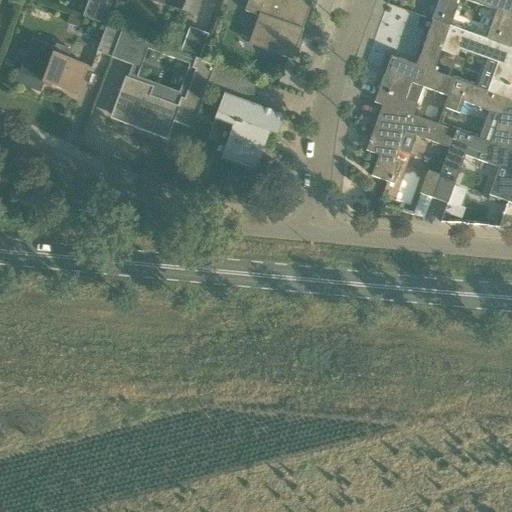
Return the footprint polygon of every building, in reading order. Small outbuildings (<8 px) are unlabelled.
[(112,0),(88,0),(82,18),(103,25),(112,0)] [(153,0),(165,4),(194,15),(198,0),(153,0)] [(291,58),(301,31),(297,29),(301,19),(305,20),(311,2),(304,0),(248,0),(244,11),(271,20),(261,48),(291,58)] [(511,0),(438,0),(431,21),(432,21),(449,27),(450,27),(458,6),(455,5),(457,0),(463,0),(497,12),(486,40),(510,48),(511,43),(511,0)] [(382,106),(412,116),(416,105),(403,101),(409,83),(447,97),(454,80),(441,75),(432,72),(440,52),(449,27),(432,21),(416,66),(391,56),(374,103),(382,106)] [(111,57),(121,31),(106,25),(96,51),(111,57)] [(449,27),(440,52),(448,55),(455,57),(458,50),(497,63),(486,91),(511,100),(511,99),(511,49),(510,48),(486,40),(450,27),(449,27)] [(199,60),(207,34),(188,28),(180,53),(199,60)] [(111,57),(127,64),(138,38),(121,31),(111,57)] [(29,69),(23,66),(16,83),(39,92),(43,80),(52,83),(51,86),(75,95),(74,95),(75,96),(86,68),(67,60),(71,51),(56,45),(54,50),(39,44),(29,69)] [(131,62),(112,115),(135,124),(134,127),(166,139),(178,107),(153,98),(162,73),(131,62)] [(207,88),(224,94),(227,96),(232,98),(241,75),(236,74),(224,69),(215,66),(208,84),(207,88)] [(500,116),(489,144),(511,152),(511,100),(486,91),(454,80),(447,97),(443,108),(459,113),(463,103),(500,116)] [(232,130),(221,160),(256,172),(257,171),(254,171),(264,143),(260,142),(264,131),(276,135),(276,136),(277,136),(284,116),(283,116),(232,98),(227,96),(217,125),(232,130)] [(415,137),(448,149),(454,132),(412,116),(382,106),(365,151),(378,156),(371,176),(393,185),(401,163),(395,161),(398,151),(405,133),(415,137)] [(448,149),(438,176),(430,198),(447,204),(454,185),(465,157),(506,171),(502,180),(495,177),(488,195),(511,204),(511,152),(489,144),(454,132),(448,149)] [(430,198),(438,176),(427,172),(419,194),(430,198)] [(446,207),(442,217),(459,223),(463,213),(459,212),(446,207)]
